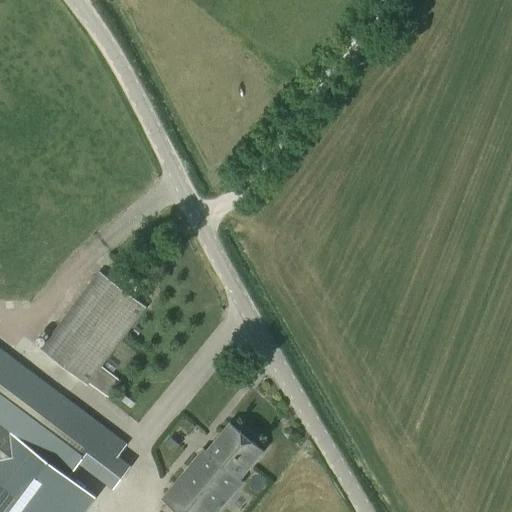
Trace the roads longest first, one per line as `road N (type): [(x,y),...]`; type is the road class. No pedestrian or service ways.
road 1 (unclassified): [(364,511),(200,224)]
road 2 (unclassified): [(200,224),(273,149),(384,0)]
road 3 (unclassified): [(200,224),(116,57),(75,0)]
